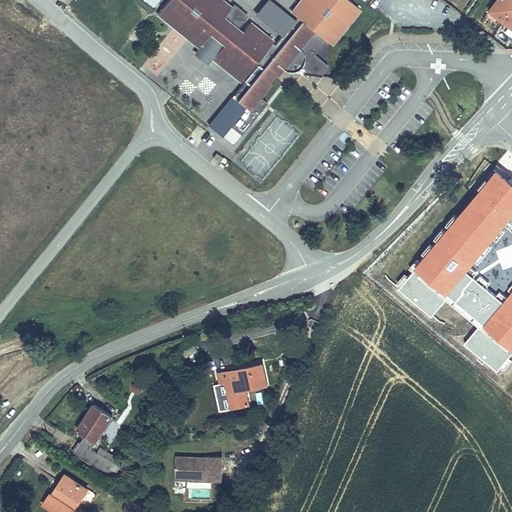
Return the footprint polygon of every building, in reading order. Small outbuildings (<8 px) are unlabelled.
[(329,41),(359,3),(355,0),(300,0),(291,11),(294,14),(291,17),(279,33),(274,39),(250,18),(244,25),(239,20),(247,10),(234,0),(229,0),(228,2),(225,0),(163,0),(157,8),(197,41),(212,23),(227,34),(212,53),(242,78),(231,94),(209,122),(223,134),(234,144),(242,135),(267,102),(259,96),(281,69),(291,71),(319,74),(327,63),(313,51),(324,37),(329,41)] [(291,17),(270,0),(261,0),(253,11),(279,33),(291,17)] [(511,0),(498,0),(489,12),(511,31),(511,0)] [(212,53),(227,34),(212,23),(197,41),(192,48),(207,59),(212,53)] [(282,82),(291,71),(281,69),(259,96),(267,102),(282,82)] [(222,158),(216,154),(213,158),(219,163),(222,158)] [(511,364),(511,185),(498,174),(480,196),(483,199),(473,211),(476,214),(469,223),(465,220),(429,263),(434,268),(427,275),(422,271),(412,283),(417,287),(407,298),(433,319),(450,299),(490,332),(472,353),(501,377),(511,364)] [(195,349),(184,355),(187,362),(199,356),(195,349)] [(263,368),(216,378),(218,388),(227,386),(233,413),(251,409),(247,394),(267,389),(263,368)] [(132,392),(141,393),(141,384),(133,383),(132,392)] [(227,386),(218,388),(224,415),(233,413),(227,386)] [(117,466),(95,453),(98,448),(114,421),(96,409),(80,435),(89,440),(78,458),(92,468),(95,467),(110,477),(117,466)] [(120,462),(98,448),(95,453),(117,466),(120,462)] [(195,460),(177,460),(177,476),(187,476),(186,483),(223,484),(224,460),(206,460),(206,463),(198,463),(195,460)] [(63,493),(65,494),(72,484),(65,480),(59,490),(63,493)] [(79,511),(90,497),(72,484),(65,494),(63,493),(50,511),(79,511)]
